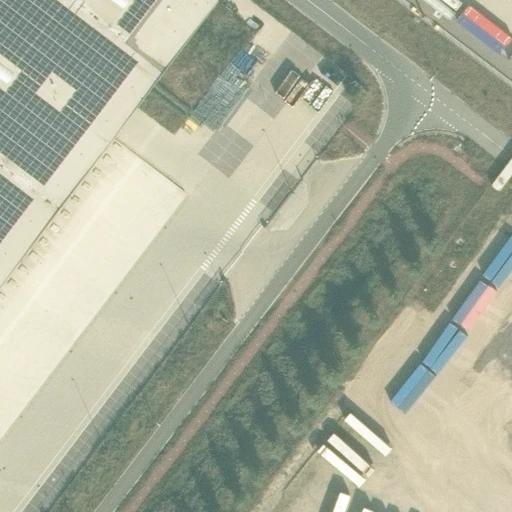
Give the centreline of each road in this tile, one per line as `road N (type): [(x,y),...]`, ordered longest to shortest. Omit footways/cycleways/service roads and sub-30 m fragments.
road 1 (unclassified): [(103,511),(424,89)]
road 2 (unclassified): [(306,0),(424,89)]
